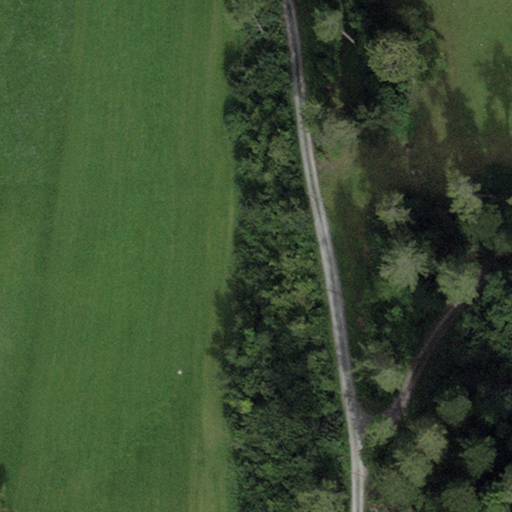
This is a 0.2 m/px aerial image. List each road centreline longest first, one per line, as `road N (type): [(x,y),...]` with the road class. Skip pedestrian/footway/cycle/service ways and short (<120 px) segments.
road 1 (unclassified): [(284,0),(331,261),(356,511)]
road 2 (track): [(511,248),(443,326),(355,476)]
